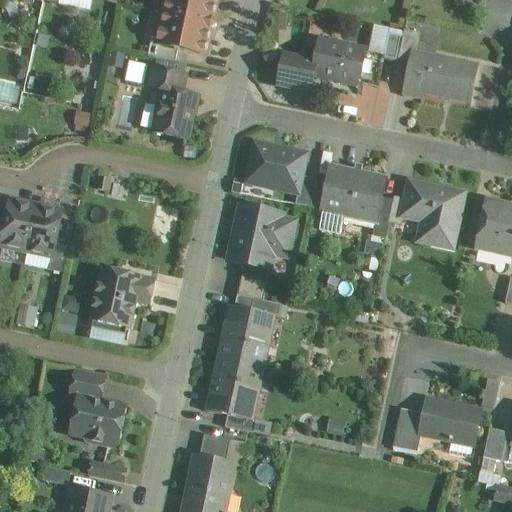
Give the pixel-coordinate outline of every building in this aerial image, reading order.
[(165,0),(156,46),(155,47),(177,51),(204,57),(210,31),(210,30),(215,27),(212,22),(212,21),(216,0),(165,0)] [(421,37),(403,34),(398,56),(412,59),(416,59),(417,54),(421,37)] [(400,39),(388,36),(383,58),(383,59),(395,62),(400,39)] [(364,52),(319,43),(315,65),(283,58),(277,87),(309,94),(313,78),(357,88),(364,54),(364,52)] [(177,51),(155,47),(156,46),(150,45),(147,58),(174,64),(177,51)] [(383,58),(364,54),(358,86),(377,90),(383,59),(383,58)] [(480,67),(417,54),(416,59),(412,59),(411,64),(409,64),(402,98),(417,101),(418,97),(472,108),(480,67)] [(128,61),(124,81),(144,85),(148,65),(128,61)] [(184,78),(153,71),(149,90),(162,93),(162,92),(180,95),(184,78)] [(45,91),(49,80),(36,75),(32,86),(45,91)] [(180,95),(162,92),(162,93),(153,134),(187,142),(196,99),(180,95)] [(298,196),(301,196),(305,177),(309,155),(253,143),(244,183),(298,196)] [(385,180),(331,168),(326,187),(321,215),(322,215),(318,232),(340,237),(344,215),(375,221),(374,226),(375,227),(376,227),(381,199),(385,180)] [(296,204),(310,206),(315,185),(316,179),(305,177),(301,196),(298,196),(296,204)] [(464,196),(408,184),(405,201),(401,219),(404,219),(431,225),(427,243),(419,241),(419,244),(453,251),(464,196)] [(326,187),(315,185),(310,206),(309,212),(321,215),(326,187)] [(381,199),(376,227),(375,227),(373,238),(385,240),(388,224),(393,202),(381,199)] [(405,201),(394,199),(393,202),(388,224),(402,227),(404,219),(401,219),(405,201)] [(511,206),(487,201),(476,252),(511,259),(511,206)] [(35,209),(10,203),(3,234),(0,248),(1,248),(26,253),(35,209)] [(282,217),(241,208),(229,263),(270,272),(274,255),(287,258),(295,224),(281,221),(282,217)] [(61,214),(35,209),(26,253),(50,259),(51,259),(54,245),(61,214)] [(67,248),(54,245),(51,259),(50,259),(47,272),(61,275),(67,248)] [(133,278),(100,271),(89,324),(131,332),(136,305),(127,303),(133,278)] [(155,282),(133,278),(127,303),(136,305),(150,308),(155,282)] [(267,284),(241,278),(237,298),(263,303),(267,284)] [(263,303),(237,298),(234,309),(272,318),(272,319),(279,320),(282,307),(263,303)] [(36,325),(36,306),(19,306),(19,325),(36,325)] [(234,309),(228,308),(217,361),(221,362),(261,370),(272,319),(272,318),(234,309)] [(93,328),(91,339),(123,345),(125,335),(93,328)] [(261,370),(221,362),(213,398),(209,397),(205,413),(228,417),(250,422),(250,421),(261,370)] [(105,379),(74,373),(69,398),(77,400),(77,399),(100,404),(105,379)] [(484,386),(480,407),(492,409),(496,389),(484,386)] [(100,404),(77,399),(77,400),(70,433),(81,436),(87,444),(113,449),(118,446),(126,409),(100,404)] [(482,413),(428,401),(424,416),(420,437),(421,437),(474,448),(482,413)] [(424,416),(401,411),(393,450),(418,455),(421,437),(420,437),(424,416)] [(257,422),(250,421),(250,422),(228,417),(225,429),(254,436),(257,422)] [(257,422),(254,436),(268,438),(271,425),(257,422)] [(511,440),(511,435),(490,430),(483,460),(507,465),(511,448),(511,440)] [(231,443),(205,437),(200,460),(226,466),(231,443)] [(200,460),(196,459),(184,511),(224,511),(234,468),(226,466),(200,460)] [(126,472),(102,467),(100,479),(123,484),(126,472)] [(70,474),(45,469),(42,482),(68,488),(70,474)] [(511,491),(498,489),(495,503),(511,506),(511,491)] [(106,511),(109,500),(71,493),(67,511),(106,511)]
